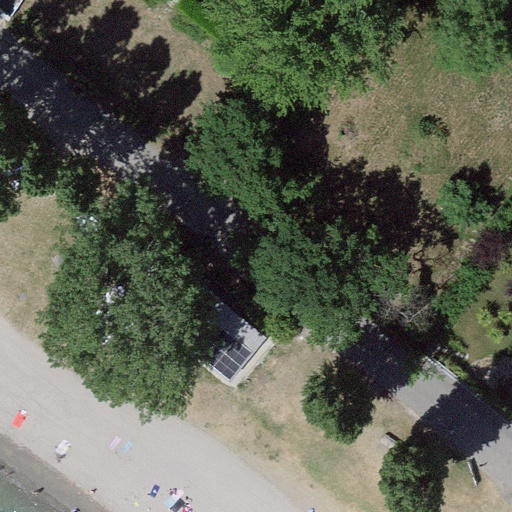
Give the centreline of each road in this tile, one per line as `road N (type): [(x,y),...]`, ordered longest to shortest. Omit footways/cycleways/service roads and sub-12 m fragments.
road 1 (residential): [(187,204),(511,475)]
road 2 (residential): [(341,0),(248,138),(187,204)]
road 3 (residential): [(0,52),(187,204)]
